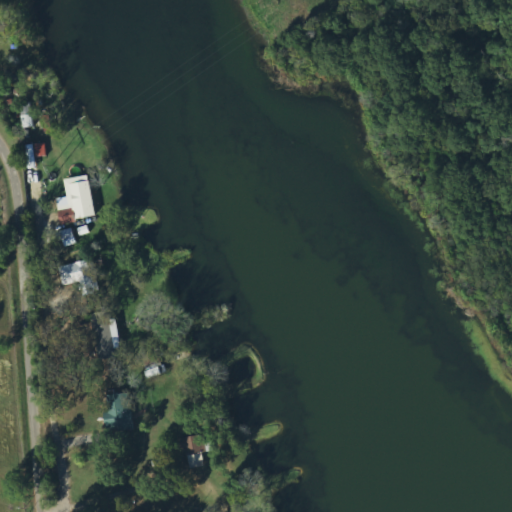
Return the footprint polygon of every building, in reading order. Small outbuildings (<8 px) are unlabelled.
[(31,169),(38,168),(36,157),(49,156),(47,143),(28,146),(31,169)] [(67,179),(70,205),(60,206),(62,223),(97,218),(91,175),(67,179)] [(78,244),(74,228),(60,232),(64,248),(78,244)] [(61,266),(64,286),(82,283),(84,296),(101,293),(95,261),(61,266)] [(115,338),(121,338),(118,319),(112,320),(111,312),(94,314),(99,359),(118,357),(115,338)] [(112,431),(134,430),(132,394),(111,395),(112,431)] [(192,469),(207,467),(205,453),(208,452),(206,436),(178,439),(179,450),(186,449),(187,457),(190,457),(192,469)]
